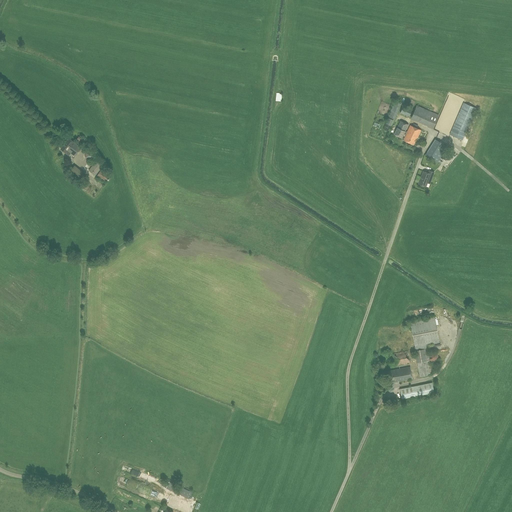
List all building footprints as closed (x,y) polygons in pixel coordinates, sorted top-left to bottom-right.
[(388,117),(393,119),(395,120),(399,107),(401,104),(394,101),(392,105),(388,117)] [(463,103),(450,134),(462,140),(476,108),(463,103)] [(412,110),(403,106),(400,113),(409,117),(412,110)] [(438,115),(417,106),(412,117),(433,126),(438,115)] [(413,145),(420,130),(410,125),(406,133),(404,132),(408,125),(400,121),(394,134),(402,138),(404,139),(403,140),(413,145)] [(68,133),(73,137),(77,133),(72,129),(68,133)] [(79,136),(76,140),(82,145),(86,140),(79,135),(79,136)] [(75,156),(81,148),(69,138),(61,149),(69,155),(70,153),(75,156)] [(437,162),(447,147),(435,139),(425,155),(437,162)] [(94,159),(95,153),(90,150),(85,152),(85,158),(89,161),(94,159)] [(95,176),(103,164),(97,159),(89,171),(95,176)] [(452,199),(473,167),(467,163),(447,195),(452,199)] [(74,166),(68,173),(71,175),(76,168),(74,166)] [(96,177),(105,182),(109,175),(101,169),(96,177)] [(423,171),(418,184),(425,187),(427,183),(429,184),(434,173),(430,171),(429,174),(423,171)] [(441,191),(446,185),(441,181),(436,187),(441,191)] [(461,207),(465,200),(458,196),(454,204),(461,207)] [(434,317),(410,322),(415,347),(414,347),(420,377),(432,375),(432,374),(431,369),(429,360),(434,362),(438,359),(437,353),(432,352),(428,355),(426,345),(439,342),(434,317)] [(409,363),(407,351),(394,354),(396,365),(409,363)] [(410,367),(390,371),(392,383),(412,379),(410,367)] [(432,383),(400,389),(402,399),(434,392),(432,383)] [(189,499),(192,493),(169,482),(166,488),(189,499)] [(135,495),(133,499),(144,504),(145,499),(135,495)]
